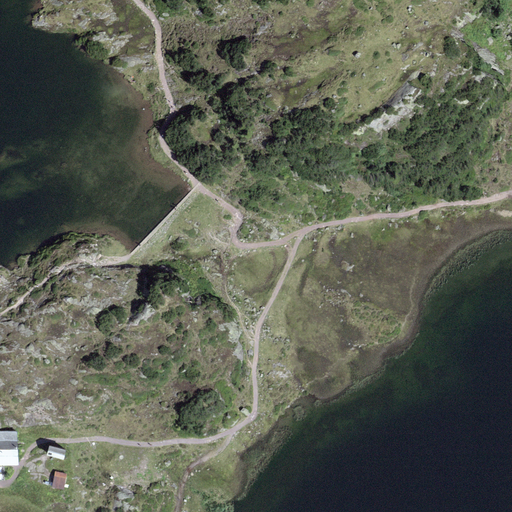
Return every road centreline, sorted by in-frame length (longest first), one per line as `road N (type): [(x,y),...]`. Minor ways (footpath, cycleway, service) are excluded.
road 1 (track): [(303,231),(259,324),(253,416),(202,441),(39,442),(0,485)]
road 2 (track): [(511,194),(303,231)]
road 3 (track): [(137,0),(158,30),(173,109),(161,142),(198,185)]
road 4 (track): [(198,185),(240,218),(237,244),(277,243),(303,231)]
